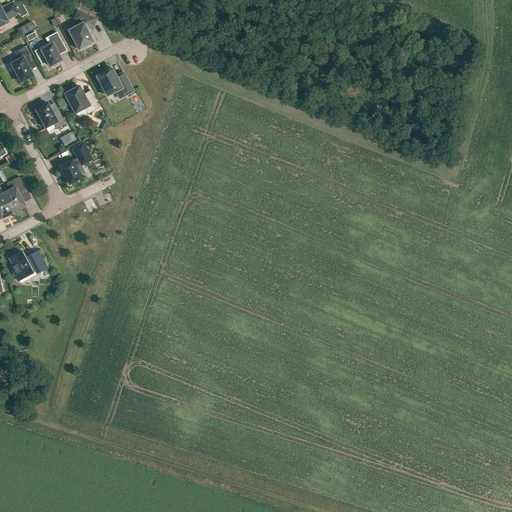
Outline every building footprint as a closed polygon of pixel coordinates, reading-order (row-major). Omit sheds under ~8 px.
[(0,8),(0,26),(8,22),(7,20),(19,14),(13,3),(1,9),(0,8)] [(96,19),(77,11),(74,19),(78,21),(75,27),(69,31),(79,50),(87,46),(87,47),(95,43),(90,34),(96,19)] [(43,53),(37,56),(42,65),(48,62),(50,67),(51,66),(52,68),(58,65),(57,63),(62,60),(58,54),(61,52),(61,54),(67,51),(57,33),(47,38),(51,45),(49,46),(41,50),(43,53)] [(18,80),(20,80),(21,82),(33,76),(25,62),(32,58),(25,47),(15,52),(19,60),(11,64),(17,75),(16,77),(18,80)] [(97,77),(103,88),(101,89),(104,95),(106,94),(107,96),(116,92),(120,99),(133,92),(123,73),(116,77),(112,69),(97,77)] [(79,86),(65,94),(66,96),(64,97),(68,105),(70,104),(75,113),(84,109),(87,114),(100,107),(92,94),(85,98),(79,86)] [(37,117),(40,123),(42,122),(46,128),(53,124),(56,129),(66,124),(59,111),(54,114),(48,103),(36,110),(39,116),(37,117)] [(78,159),(73,162),(72,160),(60,167),(69,185),(71,184),(72,186),(78,182),(77,181),(82,178),(76,167),(81,165),(81,166),(92,160),(84,143),(72,149),(78,159)] [(4,157),(8,164),(14,160),(10,154),(4,157)] [(3,194),(13,212),(16,211),(18,212),(25,206),(19,195),(27,190),(19,177),(7,184),(10,190),(3,194)] [(0,217),(1,219),(10,216),(9,214),(13,212),(3,194),(0,195),(0,217)] [(28,257),(28,258),(26,259),(22,252),(9,259),(12,264),(10,265),(18,281),(36,272),(37,274),(47,268),(38,251),(28,257)]
